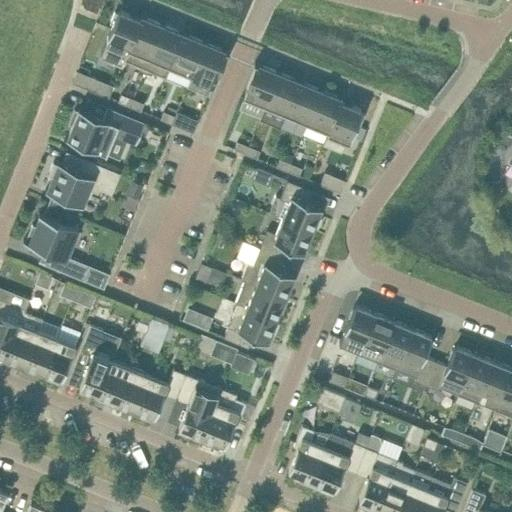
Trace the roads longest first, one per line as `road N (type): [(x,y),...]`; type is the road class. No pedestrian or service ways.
road 1 (residential): [(271,0),(144,300)]
road 2 (residential): [(364,262),(360,221),(495,32)]
road 3 (residential): [(0,384),(245,481)]
road 4 (residential): [(245,481),(322,295),(364,262)]
road 5 (residential): [(0,234),(71,51)]
road 6 (residential): [(0,451),(156,511)]
road 7 (residential): [(511,328),(364,262)]
road 8 (residential): [(369,0),(495,32)]
